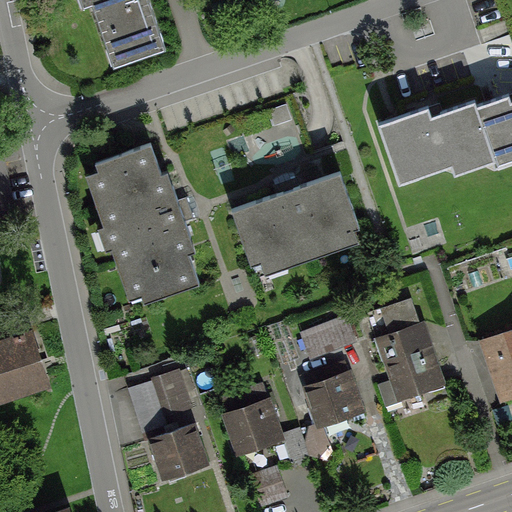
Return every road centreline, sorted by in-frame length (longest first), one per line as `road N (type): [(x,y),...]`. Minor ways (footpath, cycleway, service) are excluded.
road 1 (residential): [(32,128),(412,0)]
road 2 (residential): [(32,128),(111,511)]
road 3 (residential): [(2,0),(32,128)]
